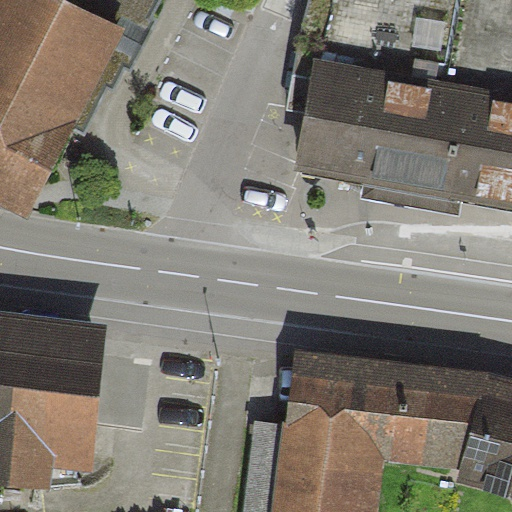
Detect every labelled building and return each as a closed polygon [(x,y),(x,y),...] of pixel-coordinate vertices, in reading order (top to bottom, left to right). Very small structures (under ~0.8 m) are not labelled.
[(160,0),(0,0),(0,195),(29,210),(73,124),(88,132),(110,86),(115,89),(126,66),(134,70),(160,15),(155,12),(160,0)] [(296,161),(511,199),(511,0),(309,0),(299,45),(316,49),(296,161)] [(97,339),(0,327),(0,479),(39,484),(81,482),(97,339)] [(461,464),(490,364),(296,343),(273,511),(380,511),(387,454),(461,464)] [(511,489),(511,369),(490,364),(461,464),(457,475),(511,489)]
